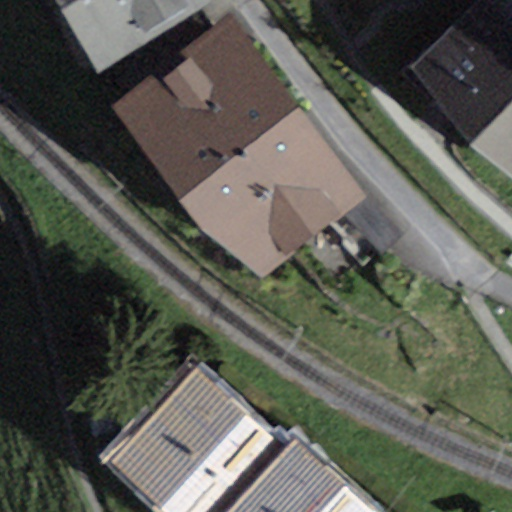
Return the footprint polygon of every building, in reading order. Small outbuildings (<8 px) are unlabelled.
[(173,0),(55,0),(93,65),(117,51),(109,38),(173,0)] [(434,103),(453,84),(511,146),(511,0),(496,0),(487,9),(495,16),(488,23),(481,15),(442,54),(430,42),(402,70),(434,103)] [(265,245),(340,191),(227,38),(143,100),(227,214),(237,206),(265,245)] [(235,511),(281,463),(193,381),(132,446),(201,511),(235,511)] [(235,511),(354,511),(291,452),(281,463),(235,511)]
